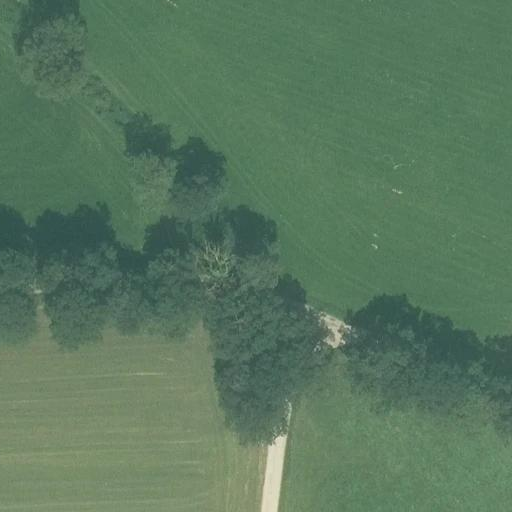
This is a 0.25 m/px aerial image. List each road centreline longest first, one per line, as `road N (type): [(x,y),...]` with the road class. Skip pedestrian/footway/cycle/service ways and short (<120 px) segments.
road 1 (track): [(0,293),(222,285),(258,291),(331,334)]
road 2 (track): [(267,511),(283,398),(294,371),(331,334)]
road 3 (track): [(331,334),(511,397)]
